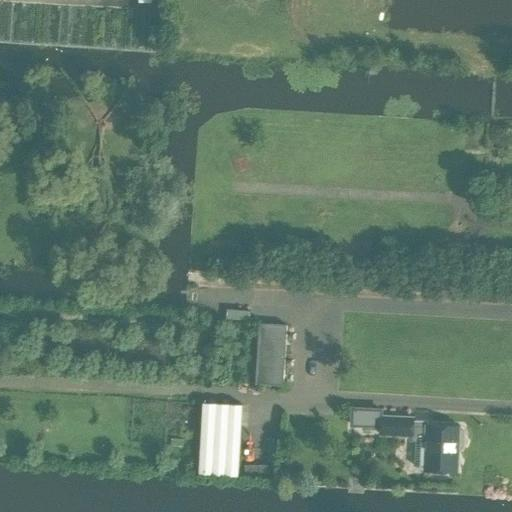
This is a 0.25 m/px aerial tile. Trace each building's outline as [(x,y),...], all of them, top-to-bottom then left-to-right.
[(283,384),(286,325),(258,324),(256,383),(283,384)] [(203,402),(199,474),(238,477),(243,404),(203,402)] [(427,426),(413,425),(413,418),(381,416),(379,416),(380,410),(352,409),(351,425),(381,427),(380,434),(411,436),(411,440),(416,440),(414,466),(425,466),(425,469),(457,471),(458,450),(460,450),(463,448),(464,430),(461,427),(427,425),(427,426)] [(269,439),(268,461),(278,462),(279,440),(269,439)] [(246,465),(246,475),(278,476),(278,465),(246,465)]
